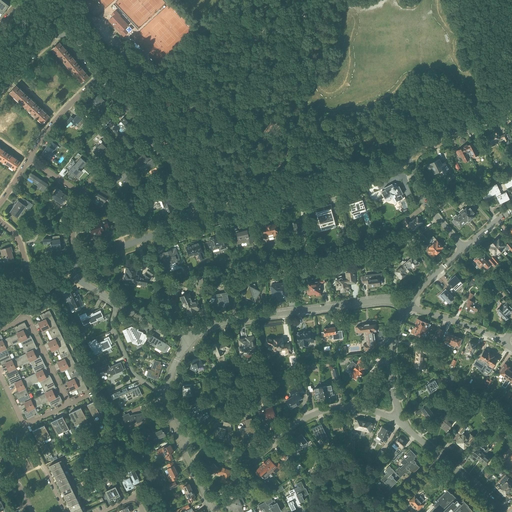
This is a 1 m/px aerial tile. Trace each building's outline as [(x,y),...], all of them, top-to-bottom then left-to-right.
[(0,0),(0,17),(10,5),(2,0),(0,0)] [(109,20),(121,33),(128,25),(118,15),(119,14),(116,11),(112,14),(114,16),(109,20)] [(52,49),(62,60),(69,54),(60,42),(52,49)] [(62,60),(72,72),(79,65),(69,54),(62,60)] [(79,65),(72,72),(82,83),(89,77),(79,65)] [(21,103),(27,96),(16,86),(10,93),(21,103)] [(97,106),(101,102),(102,103),(104,101),(104,100),(99,95),(95,99),(94,98),(90,102),(95,109),(98,107),(97,106)] [(32,114),(39,106),(27,96),(21,103),(32,114)] [(50,117),(45,112),(39,106),(32,114),(43,124),(50,117)] [(110,107),(105,112),(109,116),(114,111),(110,107)] [(86,120),(81,116),(84,113),(80,110),(77,113),(78,114),(73,119),(71,116),(65,123),(67,128),(73,124),(78,128),(86,120)] [(118,124),(116,126),(122,133),(124,131),(128,128),(127,128),(130,125),(124,117),(120,120),(121,121),(118,124)] [(503,138),(505,142),(508,140),(505,134),(500,137),(497,131),(496,131),(496,130),(495,130),(494,130),(494,131),(493,131),(493,132),(493,133),(493,134),(490,135),(486,137),(490,145),(503,138)] [(106,139),(99,145),(99,144),(96,147),(96,148),(93,151),(97,156),(106,148),(104,145),(109,141),(106,139)] [(52,152),(53,150),(54,151),(58,146),(52,142),(49,146),(48,145),(41,156),(47,160),(47,159),(50,161),(55,154),(52,152)] [(464,145),(468,153),(470,157),(472,156),(473,158),(478,155),(474,148),(477,147),(474,142),(467,145),(467,144),(464,145)] [(468,153),(464,145),(462,146),(463,147),(456,151),(458,156),(461,155),(464,162),(469,160),(466,154),(468,153)] [(20,162),(15,158),(8,153),(2,162),(15,170),(20,162)] [(144,154),(135,161),(140,168),(145,165),(147,169),(151,166),(153,167),(156,165),(151,157),(148,159),(144,154)] [(67,169),(71,173),(69,175),(73,178),(75,175),(76,176),(81,171),(79,170),(86,162),(81,157),(74,165),(72,163),(67,169)] [(443,172),(447,171),(449,176),(453,174),(447,162),(441,165),(439,160),(429,164),(429,165),(427,166),(429,171),(432,169),(434,174),(435,174),(435,175),(439,173),(440,175),(444,173),(443,172)] [(122,187),(124,185),(125,186),(132,179),(125,172),(121,176),(118,173),(113,178),(122,187)] [(28,178),(34,181),(33,182),(38,186),(37,188),(43,192),(48,184),(31,173),(28,178)] [(511,176),(503,181),(507,188),(511,185),(511,176)] [(393,183),(392,184),(384,188),(385,190),(381,192),(385,199),(386,198),(387,199),(388,198),(387,198),(389,197),(390,197),(390,196),(390,194),(394,195),(393,196),(396,202),(403,199),(401,195),(403,194),(399,186),(398,185),(398,184),(397,184),(396,184),(396,183),(395,183),(394,183),(393,183)] [(500,192),(498,186),(496,184),(480,192),(481,194),(484,200),(496,194),(500,203),(509,199),(506,193),(501,195),(500,192)] [(52,196),(62,203),(67,196),(60,192),(61,191),(57,188),(52,196)] [(98,193),(92,202),(101,208),(105,202),(106,203),(108,200),(110,201),(113,197),(101,190),(99,193),(98,193)] [(157,210),(156,210),(152,211),(152,210),(144,213),(146,220),(172,211),(170,205),(176,203),(173,196),(164,199),(164,198),(163,198),(164,199),(162,200),(162,199),(159,200),(160,201),(160,202),(160,204),(161,205),(161,206),(162,207),(163,208),(164,207),(165,207),(167,211),(164,212),(163,212),(162,212),(162,211),(161,211),(160,210),(159,210),(158,210),(157,210)] [(471,206),(476,202),(470,196),(465,200),(471,206)] [(18,218),(25,207),(26,206),(29,209),(33,205),(22,197),(19,201),(19,200),(10,212),(18,218)] [(357,202),(357,203),(348,205),(352,216),(351,217),(352,216),(353,216),(354,219),(362,216),(361,212),(366,211),(362,200),(357,202)] [(466,217),(469,221),(475,216),(473,214),(474,213),(470,207),(467,209),(466,208),(460,213),(465,219),(466,217)] [(320,225),(321,227),(335,223),(334,221),(332,213),(331,210),(317,214),(318,217),(320,225)] [(465,219),(460,213),(452,221),(455,225),(457,223),(460,226),(466,221),(467,223),(469,221),(466,217),(465,219)] [(417,217),(410,222),(406,217),(400,222),(403,226),(405,225),(408,229),(410,227),(413,230),(421,223),(417,217)] [(105,232),(104,228),(109,227),(106,220),(102,221),(102,220),(87,226),(89,231),(90,230),(92,236),(98,234),(99,236),(101,237),(103,237),(104,235),(105,234),(105,232)] [(301,227),(300,221),(293,223),(295,231),(294,232),(293,233),(294,234),(296,234),(296,235),(307,232),(306,226),(301,227)] [(261,227),(263,239),(268,238),(269,238),(273,237),(274,236),(279,235),(279,231),(278,231),(276,224),(273,224),(264,226),(261,227)] [(238,239),(237,239),(238,244),(247,242),(247,245),(253,243),(251,234),(248,235),(247,230),(237,232),(238,239)] [(48,243),(51,243),(51,244),(51,248),(52,248),(58,247),(58,246),(60,246),(61,247),(60,239),(59,240),(59,239),(60,239),(60,238),(59,238),(59,236),(53,237),(53,239),(43,239),(43,244),(44,244),(48,244),(48,243)] [(433,241),(430,243),(432,246),(438,252),(441,249),(443,247),(433,236),(431,238),(433,241)] [(216,237),(210,239),(213,250),(220,248),(220,250),(224,249),(224,248),(226,248),(225,244),(226,244),(225,242),(224,242),(224,238),(223,238),(219,238),(220,239),(217,240),(217,239),(216,239),(216,237)] [(506,251),(509,248),(511,251),(511,250),(511,246),(508,243),(506,245),(505,246),(499,239),(497,241),(496,240),(493,243),(499,250),(501,252),(505,249),(506,251)] [(201,260),(202,260),(202,261),(202,262),(204,267),(212,264),(210,259),(209,257),(205,259),(199,242),(191,244),(192,245),(187,247),(190,256),(195,254),(195,255),(199,254),(201,260)] [(432,246),(430,243),(427,246),(426,245),(425,245),(423,247),(423,248),(424,249),(425,249),(426,249),(433,256),(434,255),(435,255),(438,252),(432,246)] [(494,262),(496,264),(497,265),(500,262),(494,256),(494,255),(497,253),(498,255),(501,252),(499,250),(493,243),(490,245),(491,247),(488,248),(491,251),(487,254),(491,258),(494,262)] [(6,255),(7,257),(3,258),(5,264),(14,261),(11,252),(13,251),(11,247),(0,250),(2,256),(6,255)] [(175,249),(161,254),(166,268),(170,266),(169,264),(174,262),(175,265),(180,263),(175,249)] [(486,269),(487,268),(488,268),(490,267),(490,266),(491,265),(488,261),(487,261),(481,254),(480,254),(479,254),(477,255),(477,256),(476,257),(475,257),(474,259),(474,260),(473,261),(474,262),(472,263),(476,268),(478,266),(480,268),(483,265),(486,269)] [(401,262),(409,271),(413,267),(414,267),(418,263),(412,256),(406,262),(405,260),(404,261),(403,260),(401,262)] [(494,262),(491,258),(488,260),(494,267),(496,264),(494,262)] [(409,271),(401,262),(400,263),(402,266),(395,272),(401,279),(405,275),(409,271)] [(356,283),(355,277),(353,267),(345,268),(347,280),(343,281),(343,279),(342,279),(342,278),(341,278),(340,278),(340,279),(339,279),(339,280),(339,281),(336,281),(337,288),(338,289),(340,289),(341,292),(347,291),(349,289),(348,288),(349,288),(349,287),(350,287),(350,286),(349,286),(349,285),(348,285),(348,284),(356,283)] [(147,270),(146,273),(143,276),(144,276),(144,278),(138,277),(138,275),(136,275),(137,270),(126,268),(124,282),(129,283),(141,285),(146,285),(147,279),(151,281),(153,278),(152,277),(153,274),(147,270)] [(363,283),(369,283),(369,287),(379,285),(383,284),(382,281),(379,281),(379,279),(382,278),(381,274),(365,276),(365,277),(362,277),(363,283)] [(450,285),(448,287),(452,292),(453,293),(463,284),(456,276),(448,282),(450,285)] [(308,295),(315,294),(316,295),(321,295),(320,288),(322,288),(321,284),(322,284),(321,281),(320,281),(320,280),(318,281),(318,282),(315,282),(315,283),(309,284),(309,288),(307,289),(308,295)] [(288,298),(286,284),(277,285),(276,284),(272,284),(272,286),(271,286),(273,296),(278,295),(279,299),(288,298)] [(243,297),(254,302),(260,291),(249,286),(246,291),(242,293),(243,297)] [(448,287),(438,296),(443,302),(446,300),(448,303),(454,298),(452,296),(454,294),(453,293),(452,292),(448,287)] [(74,289),(67,292),(66,290),(62,292),(66,302),(71,300),(74,308),(81,305),(81,306),(82,306),(82,307),(83,306),(83,305),(81,300),(79,301),(74,289)] [(184,302),(185,304),(186,307),(187,315),(196,313),(196,310),(199,310),(198,301),(196,301),(196,300),(196,298),(192,300),(192,301),(189,293),(180,297),(183,303),(184,302)] [(220,305),(221,305),(223,305),(224,307),(230,305),(227,294),(224,293),(216,294),(217,298),(215,299),(212,304),(216,305),(217,306),(218,306),(219,306),(220,306),(220,305)] [(464,309),(469,311),(470,308),(478,312),(480,307),(472,304),(473,302),(470,301),(473,295),(470,293),(466,301),(468,302),(464,309)] [(501,306),(497,310),(502,316),(500,317),(503,320),(505,318),(506,319),(510,315),(509,314),(511,311),(511,306),(511,307),(509,305),(507,302),(506,302),(504,299),(500,302),(502,304),(500,306),(501,306)] [(41,327),(54,320),(50,310),(41,314),(43,319),(38,322),(41,327)] [(86,313),(79,316),(84,325),(90,322),(91,324),(98,321),(97,319),(103,316),(101,312),(101,313),(100,310),(88,316),(86,313)] [(415,327),(419,329),(419,328),(426,331),(427,328),(428,329),(430,325),(427,323),(427,322),(425,322),(424,322),(419,320),(417,319),(415,323),(416,324),(415,327)] [(54,320),(41,327),(43,332),(48,330),(51,334),(59,330),(54,320)] [(17,334),(10,337),(12,341),(25,334),(24,331),(25,331),(24,330),(27,328),(27,329),(27,328),(25,322),(14,327),(17,334)] [(370,324),(362,325),(363,326),(362,326),(362,327),(356,327),(357,333),(356,333),(357,335),(361,334),(360,332),(363,332),(364,333),(365,332),(367,344),(364,344),(364,351),(378,349),(376,339),(375,339),(374,331),(377,331),(376,324),(370,325),(370,324)] [(123,331),(128,342),(135,339),(136,341),(142,343),(141,344),(144,345),(148,336),(145,334),(143,340),(141,339),(143,333),(137,331),(136,330),(136,329),(131,327),(123,331)] [(419,329),(415,327),(414,329),(413,328),(411,332),(414,333),(414,334),(419,336),(419,337),(420,337),(421,337),(422,337),(424,333),(425,333),(426,331),(419,328),(419,329)] [(324,332),(321,332),(322,336),(324,336),(330,335),(329,334),(333,334),(333,340),(343,338),(342,331),(336,332),(335,328),(323,329),(324,332)] [(50,347),(64,340),(59,330),(51,334),(53,339),(48,342),(50,347)] [(298,334),(297,334),(298,343),(299,343),(300,346),(309,345),(308,342),(314,341),(313,334),(310,335),(310,331),(306,332),(306,333),(301,334),(301,333),(298,333),(298,334)] [(24,347),(34,342),(31,336),(31,337),(28,338),(28,337),(27,337),(25,334),(12,341),(13,344),(21,341),(24,347)] [(449,352),(451,347),(455,336),(447,334),(444,344),(441,343),(439,348),(449,352)] [(0,346),(12,341),(10,337),(3,341),(0,335),(0,346)] [(154,337),(151,335),(147,341),(151,343),(150,344),(162,351),(163,351),(166,353),(170,346),(154,337)] [(455,336),(451,347),(454,348),(455,346),(458,347),(462,339),(455,336)] [(92,350),(94,354),(101,351),(102,353),(102,351),(110,347),(111,347),(109,343),(110,342),(111,342),(109,337),(105,339),(106,340),(98,344),(96,339),(89,343),(91,347),(90,347),(92,350)] [(249,339),(240,341),(241,351),(248,350),(249,354),(254,354),(254,350),(253,337),(249,338),(249,339)] [(283,338),(279,339),(278,338),(275,339),(274,339),(273,339),(267,337),(264,346),(273,349),(272,350),(273,352),(276,353),(277,352),(278,350),(285,349),(285,354),(291,354),(291,352),(290,343),(284,344),(284,339),(283,339),(283,338)] [(432,344),(439,346),(440,343),(440,342),(442,337),(440,337),(439,340),(438,339),(437,341),(433,340),(432,344)] [(60,354),(69,350),(64,340),(50,347),(53,352),(58,350),(60,354)] [(0,358),(9,354),(6,348),(13,344),(12,341),(0,346),(0,358)] [(27,354),(19,357),(21,361),(35,354),(34,351),(35,351),(34,350),(37,348),(34,342),(24,347),(27,354)] [(212,345),(217,356),(224,354),(223,351),(229,348),(227,342),(220,345),(219,343),(212,345)] [(471,356),(476,345),(469,342),(465,352),(466,352),(466,354),(471,356)] [(416,357),(423,358),(423,353),(426,353),(427,351),(434,352),(434,350),(435,350),(435,347),(429,346),(428,349),(427,349),(416,348),(416,357)] [(60,367),(73,360),(69,350),(60,354),(62,359),(57,362),(60,367)] [(481,371),(482,369),(482,368),(491,354),(487,352),(484,350),(478,359),(482,362),(480,364),(481,365),(478,370),(481,371)] [(9,354),(0,358),(0,362),(1,365),(2,365),(4,364),(5,365),(6,364),(7,367),(21,361),(19,357),(12,361),(9,354)] [(35,354),(21,361),(23,364),(30,361),(33,367),(44,362),(41,356),(38,358),(37,357),(36,357),(35,354)] [(482,368),(482,369),(484,371),(485,369),(489,372),(490,371),(491,372),(493,369),(492,368),(498,359),(495,357),(491,354),(482,368)] [(201,357),(191,360),(193,364),(190,369),(197,372),(199,367),(204,366),(202,362),(204,359),(201,357)] [(426,358),(423,358),(416,357),(415,368),(425,369),(426,362),(426,358)] [(353,362),(348,368),(353,372),(350,375),(356,380),(358,377),(357,376),(359,373),(361,375),(364,372),(362,370),(364,368),(365,369),(368,365),(360,359),(358,363),(356,365),(353,362)] [(67,369),(70,374),(78,370),(73,360),(60,367),(62,372),(67,369)] [(154,360),(151,370),(149,370),(146,376),(157,380),(162,365),(160,365),(161,362),(154,360)] [(23,364),(21,361),(7,367),(9,370),(8,371),(8,372),(6,373),(5,373),(8,379),(19,374),(16,368),(23,364)] [(31,381),(44,374),(43,371),(44,371),(43,369),(46,368),(47,368),(44,362),(33,367),(36,374),(29,377),(31,381)] [(110,366),(108,363),(101,367),(96,369),(98,373),(104,371),(105,373),(107,372),(108,374),(110,373),(111,376),(123,370),(120,363),(115,365),(114,364),(110,366)] [(502,382),(503,383),(506,379),(511,371),(511,370),(509,369),(510,367),(509,367),(510,366),(506,364),(505,364),(499,373),(501,374),(501,375),(502,376),(503,376),(503,377),(503,378),(503,379),(504,380),(502,382)] [(69,387),(83,380),(78,370),(70,374),(72,379),(67,381),(69,387)] [(511,371),(506,379),(503,383),(505,384),(508,380),(511,382),(511,371)] [(19,374),(8,379),(11,385),(14,384),(15,385),(15,384),(17,387),(31,381),(29,377),(22,380),(19,374)] [(43,387),(53,382),(50,376),(47,378),(47,376),(46,377),(44,374),(31,381),(32,384),(40,381),(43,387)] [(83,380),(69,387),(72,392),(77,389),(79,394),(88,390),(83,380)] [(435,388),(438,386),(435,380),(428,384),(429,384),(426,386),(430,393),(434,391),(433,391),(436,390),(435,388)] [(15,393),(18,399),(28,394),(25,388),(32,384),(31,381),(17,387),(18,390),(17,391),(18,392),(15,393)] [(466,384),(461,381),(457,387),(461,391),(466,384)] [(46,393),(38,397),(40,400),(54,394),(53,391),(54,390),(53,389),(56,388),(53,382),(43,387),(46,393)] [(199,388),(201,388),(201,387),(200,387),(199,384),(199,383),(195,384),(195,385),(194,385),(194,384),(192,384),(192,385),(191,385),(182,385),(183,386),(181,386),(182,390),(183,389),(183,392),(183,396),(184,396),(185,397),(186,397),(187,397),(188,397),(189,397),(190,397),(191,396),(192,396),(192,392),(192,387),(196,387),(196,389),(199,388)] [(322,387),(325,397),(334,395),(333,391),(332,391),(331,385),(322,387)] [(305,393),(304,391),(301,386),(290,392),(293,396),(285,401),(290,410),(300,404),(298,400),(302,398),(300,395),(305,393)] [(315,399),(325,397),(322,387),(314,388),(316,395),(315,395),(315,399)] [(142,396),(138,388),(133,390),(133,389),(129,391),(129,390),(128,391),(127,388),(122,390),(123,392),(121,393),(120,391),(117,392),(111,395),(113,399),(125,394),(125,395),(126,394),(129,401),(142,396)] [(28,394),(18,399),(21,405),(23,403),(24,405),(25,404),(26,407),(40,400),(38,397),(31,400),(28,394)] [(40,400),(42,404),(49,401),(52,407),(63,402),(60,396),(57,397),(56,396),(55,397),(54,394),(40,400)] [(40,400),(26,407),(28,410),(27,410),(27,412),(25,413),(24,413),(27,419),(38,414),(35,407),(42,404),(40,400)] [(93,402),(87,405),(94,419),(94,418),(94,417),(99,415),(100,416),(93,402)] [(207,412),(203,414),(202,410),(205,408),(202,403),(192,408),(191,408),(193,411),(190,412),(193,419),(197,417),(198,418),(199,418),(200,417),(200,416),(201,415),(204,419),(208,416),(207,412)] [(417,415),(423,412),(428,419),(433,415),(429,409),(431,408),(429,405),(424,409),(423,408),(416,412),(417,415)] [(258,411),(261,419),(264,418),(265,421),(270,419),(271,420),(277,418),(272,406),(258,411)] [(81,408),(75,410),(82,425),(81,423),(87,421),(87,422),(88,422),(81,408)] [(82,425),(75,410),(69,413),(76,427),(76,426),(81,423),(82,425)] [(119,418),(124,428),(129,426),(129,427),(137,423),(137,424),(146,419),(143,413),(132,415),(130,416),(129,413),(125,415),(124,412),(118,415),(119,417),(119,418)] [(452,424),(448,421),(450,418),(444,413),(439,418),(442,421),(440,423),(438,422),(432,427),(435,430),(440,426),(446,431),(452,424)] [(57,419),(64,434),(63,432),(69,429),(69,431),(70,430),(63,416),(57,419)] [(239,429),(242,438),(256,434),(251,418),(245,420),(247,427),(239,429)] [(64,434),(57,419),(51,422),(58,436),(58,435),(63,432),(64,434)] [(340,420),(340,423),(333,424),(334,431),(343,430),(343,428),(346,428),(345,419),(340,420)] [(355,428),(354,432),(358,433),(358,435),(361,436),(361,435),(364,422),(359,420),(358,420),(357,420),(356,420),(355,420),(354,424),(355,424),(355,428)] [(212,433),(216,437),(223,439),(226,430),(232,431),(231,423),(224,422),(222,428),(219,427),(218,430),(216,428),(212,433)] [(364,422),(361,435),(364,436),(365,430),(370,431),(371,428),(372,428),(373,424),(372,423),(371,423),(370,422),(369,423),(364,422)] [(312,428),(317,440),(322,437),(325,443),(329,442),(321,424),(312,428)] [(39,428),(46,443),(45,441),(50,438),(51,439),(45,425),(39,428)] [(156,431),(154,432),(152,427),(147,429),(148,429),(140,432),(142,437),(149,434),(153,443),(162,439),(161,438),(166,435),(164,431),(163,431),(162,429),(156,432),(156,431)] [(378,436),(376,439),(380,441),(383,442),(384,439),(386,440),(391,431),(382,427),(378,436)] [(46,443),(39,428),(33,431),(40,445),(39,443),(45,441),(46,443)] [(293,449),(295,452),(308,442),(302,434),(289,443),(291,447),(289,449),(291,451),(293,449)] [(474,437),(470,434),(467,438),(462,435),(456,442),(461,446),(462,448),(463,447),(464,449),(470,441),(474,437)] [(403,440),(399,437),(394,444),(399,447),(395,452),(397,454),(391,461),(394,463),(405,451),(402,449),(406,443),(402,440),(403,440)] [(142,453),(153,448),(151,445),(146,447),(142,449),(141,450),(142,453)] [(165,453),(166,456),(168,460),(167,461),(173,459),(170,454),(174,452),(170,445),(168,446),(167,446),(156,451),(159,456),(165,453)] [(486,449),(488,447),(486,446),(482,452),(477,448),(472,454),(472,455),(470,457),(474,460),(476,457),(479,460),(486,450),(486,449)] [(486,450),(479,460),(485,465),(487,462),(488,463),(490,460),(485,455),(490,448),(488,447),(486,449),(486,450)] [(155,451),(153,448),(142,453),(144,456),(149,454),(155,451)] [(406,459),(416,470),(419,467),(418,465),(419,463),(418,462),(421,459),(417,455),(416,455),(410,450),(406,454),(409,457),(406,459)] [(263,464),(263,465),(264,464),(266,468),(270,473),(273,470),(276,473),(282,467),(277,462),(276,464),(270,458),(266,462),(266,461),(263,464)] [(416,470),(406,459),(405,458),(401,461),(404,464),(400,468),(399,467),(397,469),(403,475),(405,473),(406,474),(410,470),(413,473),(416,470)] [(52,471),(65,465),(64,465),(61,460),(49,466),(52,471)] [(207,469),(205,471),(206,473),(208,475),(208,474),(209,476),(213,472),(214,473),(223,475),(221,482),(228,484),(228,483),(235,486),(238,480),(230,477),(231,472),(225,470),(226,468),(222,467),(222,469),(218,467),(214,463),(210,466),(207,469)] [(264,464),(263,465),(257,470),(258,471),(256,473),(259,476),(260,476),(262,478),(263,477),(265,478),(266,479),(267,478),(268,478),(268,477),(268,476),(267,475),(270,473),(266,468),(264,464)] [(292,464),(289,466),(296,474),(298,472),(292,464)] [(55,476),(66,470),(64,465),(65,465),(52,471),(55,476)] [(168,469),(165,471),(167,475),(166,476),(170,482),(178,478),(176,476),(178,475),(174,466),(167,469),(168,469)] [(403,475),(397,469),(394,471),(389,466),(386,469),(388,471),(384,475),(385,476),(393,485),(397,481),(394,479),(398,475),(400,478),(403,475)] [(133,485),(139,481),(132,468),(127,470),(128,470),(126,471),(128,475),(121,478),(127,490),(134,487),(133,485)] [(483,474),(488,478),(492,473),(487,469),(483,474)] [(57,481),(70,475),(69,475),(66,470),(55,476),(57,481)] [(59,486),(71,481),(69,476),(70,475),(57,481),(59,486)] [(501,479),(499,480),(510,491),(511,488),(511,483),(510,482),(511,480),(507,475),(502,480),(501,478),(501,479)] [(384,494),(386,491),(389,495),(392,491),(390,488),(393,485),(385,476),(381,479),(384,481),(380,485),(378,487),(384,494)] [(110,500),(120,496),(117,490),(119,489),(115,480),(111,482),(114,487),(107,490),(104,485),(101,487),(105,496),(107,495),(110,500)] [(498,484),(495,486),(500,491),(499,493),(502,495),(503,494),(505,496),(510,491),(499,480),(497,483),(498,484)] [(62,491),(75,485),(74,485),(74,486),(71,481),(59,486),(62,491)] [(186,493),(192,490),(189,484),(188,484),(186,482),(180,485),(182,487),(183,487),(186,493)] [(293,489),(300,502),(300,503),(304,500),(303,498),(305,497),(305,496),(308,494),(306,488),(305,489),(301,482),(297,484),(298,487),(293,489)] [(64,497),(76,491),(74,486),(75,486),(75,485),(62,491),(64,497)] [(300,502),(293,489),(289,491),(291,494),(286,497),(288,500),(287,501),(291,511),(296,509),(294,505),(300,502)] [(469,511),(472,509),(468,506),(469,505),(463,499),(460,502),(457,499),(451,493),(447,489),(437,499),(438,500),(433,505),(437,509),(434,511),(433,511),(431,511),(469,511)] [(192,490),(186,493),(189,499),(188,500),(189,503),(195,500),(194,497),(195,497),(192,490)] [(67,502),(79,496),(76,491),(64,497),(67,502)] [(231,503),(226,506),(229,511),(233,509),(234,509),(235,509),(235,510),(235,511),(242,511),(241,510),(243,509),(241,506),(245,504),(240,493),(233,496),(235,500),(230,502),(231,503)] [(418,498),(415,495),(408,501),(410,503),(409,504),(412,507),(413,506),(417,511),(424,505),(422,503),(425,500),(421,496),(418,498)] [(69,507),(81,501),(79,496),(80,496),(79,496),(67,502),(69,507)] [(265,511),(268,511),(279,507),(277,502),(276,503),(274,500),(273,501),(271,498),(270,498),(271,498),(265,501),(265,502),(258,505),(260,510),(263,508),(265,511)] [(71,511),(84,506),(83,506),(81,501),(69,507),(71,511)]
